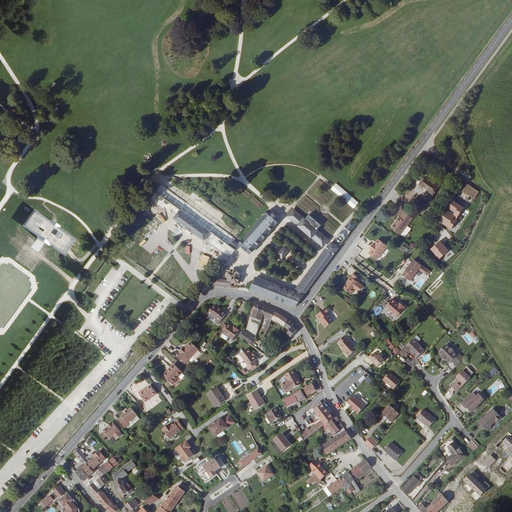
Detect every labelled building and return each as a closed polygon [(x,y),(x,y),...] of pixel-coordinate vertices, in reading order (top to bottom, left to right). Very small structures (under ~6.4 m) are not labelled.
[(419,175),(414,184),(426,193),(432,185),(428,182),(430,180),(425,176),(423,178),(419,175)] [(465,184),(460,197),(472,202),(478,190),(465,184)] [(396,218),(395,217),(393,221),(402,228),(414,212),(406,205),(401,211),(400,210),(397,215),(398,215),(396,218)] [(54,219),(51,217),(50,218),(49,218),(49,219),(32,207),(22,222),(42,237),(63,252),(66,247),(74,237),(59,226),(59,225),(60,223),(54,219)] [(306,218),(294,209),(288,216),(324,245),(329,237),(318,228),(321,223),(316,220),(309,214),(306,218)] [(181,210),(175,218),(188,226),(186,228),(193,232),(193,231),(205,239),(210,231),(181,210)] [(269,210),(239,244),(251,254),(280,219),(269,210)] [(346,238),(356,223),(352,220),(341,234),(346,238)] [(232,235),(229,232),(226,236),(227,238),(226,240),(236,247),(242,240),(233,233),(232,235)] [(376,239),(375,239),(374,238),(371,242),(373,244),(370,247),(379,254),(389,240),(380,234),(379,234),(377,237),(377,238),(376,239)] [(254,278),(250,289),(296,307),(340,247),(331,240),(293,293),(254,278)] [(439,259),(448,250),(439,240),(429,249),(439,259)] [(290,250),(284,245),(280,250),(276,254),(282,260),(286,255),(290,250)] [(433,265),(416,254),(405,270),(413,276),(422,264),(430,270),(433,265)] [(211,285),(241,288),(241,270),(222,265),(219,272),(228,274),(227,280),(215,279),(211,285)] [(351,277),(349,279),(346,283),(354,289),(358,284),(360,286),(363,285),(366,281),(360,276),(362,273),(355,269),(353,272),(350,276),(351,277)] [(397,301),(398,300),(394,295),(386,303),(397,314),(406,305),(401,300),(400,301),(399,302),(397,301)] [(262,314),(267,303),(257,300),(253,308),(250,313),(261,317),(261,316),(262,314)] [(220,306),(217,303),(212,310),(218,314),(216,316),(220,319),(227,309),(223,307),(224,306),(221,304),(220,306)] [(292,332),(298,326),(295,321),(296,320),(291,316),(277,307),(267,303),(262,314),(261,316),(264,317),(265,316),(267,318),(263,325),(266,327),(270,319),(272,317),(285,325),(284,326),(288,328),(286,330),(290,333),(292,332)] [(318,311),(328,323),(336,317),(331,310),(332,308),(328,303),(318,311)] [(224,317),(220,324),(223,326),(222,328),(230,333),(236,324),(232,321),(232,322),(229,321),(224,317)] [(240,326),(236,331),(249,339),(253,334),(240,326)] [(343,348),(341,349),(345,353),(354,345),(344,334),(345,334),(343,331),(335,338),(338,341),(337,341),(341,345),(343,348)] [(181,345),(183,346),(191,354),(201,342),(193,335),(188,340),(187,339),(181,345)] [(410,350),(416,357),(424,349),(413,338),(400,351),(404,356),(410,350)] [(451,361),(456,365),(463,358),(459,353),(457,355),(453,351),(453,349),(452,348),(450,348),(446,344),(438,351),(442,355),(441,356),(441,357),(444,359),(445,359),(446,359),(449,363),(451,361)] [(254,353),(252,350),(248,345),(240,350),(249,361),(247,363),(249,365),(257,360),(255,357),(256,356),(254,353)] [(392,352),(395,355),(400,350),(397,347),(392,352)] [(375,350),(369,355),(368,356),(371,359),(371,358),(378,365),(385,358),(378,352),(377,353),(375,350)] [(173,359),(162,370),(170,379),(182,368),(173,359)] [(451,385),(456,390),(468,379),(466,377),(469,375),(474,372),(468,365),(458,374),(459,376),(459,377),(451,385)] [(358,386),(367,373),(359,367),(353,376),(357,379),(354,384),(358,386)] [(390,367),(383,374),(393,384),(400,378),(390,367)] [(294,373),(295,372),(292,368),(283,373),(287,379),(280,383),(285,391),(299,383),(294,373)] [(491,378),(496,372),(492,368),(487,374),(491,378)] [(142,385),(136,388),(142,398),(154,390),(148,381),(142,385)] [(226,381),(213,386),(203,393),(213,407),(234,392),(226,381)] [(311,382),(302,385),(305,393),(314,389),(311,382)] [(256,389),(247,394),(255,409),(264,404),(256,389)] [(281,399),(286,407),(304,397),(299,389),(281,399)] [(365,401),(354,391),(348,399),(351,402),(350,403),(358,409),(365,401)] [(477,395),(474,391),(461,402),(465,407),(467,406),(471,410),(484,398),(480,392),(477,395)] [(313,423),(316,428),(323,422),(332,416),(336,412),(333,407),(330,409),(321,397),(313,403),(322,416),(313,423)] [(388,400),(378,412),(388,420),(398,409),(388,400)] [(492,406),(476,422),(479,425),(481,423),(486,429),(490,425),(490,424),(495,420),(501,415),(492,406)] [(266,416),(270,422),(281,416),(275,407),(266,412),(267,415),(266,416)] [(117,418),(114,421),(123,429),(126,426),(124,424),(125,423),(132,414),(133,414),(126,408),(123,411),(122,410),(119,414),(119,415),(117,418)] [(423,423),(426,426),(432,418),(421,408),(414,416),(422,424),(423,423)] [(332,416),(323,422),(326,427),(327,426),(329,429),(328,430),(330,432),(339,426),(334,419),(339,416),(336,412),(332,416)] [(132,414),(125,423),(128,426),(136,417),(132,414)] [(209,425),(206,427),(212,437),(231,424),(227,417),(220,421),(219,419),(215,421),(214,421),(209,424),(209,425)] [(164,425),(163,423),(159,426),(165,436),(180,427),(174,418),(167,424),(167,423),(164,425)] [(106,429),(105,431),(101,435),(102,436),(108,442),(109,442),(118,433),(109,425),(106,429)] [(308,425),(300,431),(304,437),(312,431),(309,426),(308,425)] [(350,435),(345,427),(336,433),(340,441),(350,435)] [(284,434),(285,433),(281,429),(272,435),(281,447),(290,441),(287,437),(286,438),(284,434)] [(336,433),(332,436),(336,443),(340,441),(336,433)] [(370,448),(377,440),(370,433),(363,441),(370,448)] [(336,443),(332,436),(322,442),(326,450),(336,443)] [(448,446),(455,441),(452,437),(439,446),(447,458),(453,454),(448,446)] [(471,438),(466,443),(472,449),(477,444),(471,438)] [(390,440),(383,448),(394,457),(401,450),(390,440)] [(448,460),(459,447),(455,441),(448,446),(453,454),(447,458),(448,460)] [(465,455),(459,447),(448,460),(452,465),(465,455)] [(87,459),(77,448),(73,452),(78,457),(77,458),(85,466),(86,465),(90,462),(87,459)] [(237,462),(242,468),(262,454),(258,448),(237,462)] [(90,462),(86,465),(92,471),(97,467),(105,458),(99,452),(94,456),(95,457),(90,462)] [(117,455),(113,458),(117,465),(122,461),(117,455)] [(371,464),(364,456),(356,462),(362,470),(371,464)] [(134,457),(111,476),(112,478),(118,486),(124,482),(129,478),(125,473),(138,463),(134,457)] [(113,458),(113,459),(98,471),(99,473),(102,477),(98,479),(87,488),(95,498),(100,493),(98,491),(100,490),(99,489),(97,486),(99,484),(102,488),(108,481),(103,476),(109,471),(117,465),(113,458)] [(208,480),(217,475),(215,471),(223,467),(219,458),(215,460),(214,458),(200,466),(208,480)] [(320,473),(326,469),(319,458),(317,459),(316,458),(311,461),(320,473)] [(438,479),(450,465),(446,461),(434,475),(438,479)] [(362,470),(356,462),(346,469),(352,478),(362,470)] [(85,466),(82,469),(88,477),(93,472),(92,471),(86,465),(85,466)] [(256,473),(263,482),(274,474),(266,465),(256,473)] [(77,473),(76,474),(82,481),(88,477),(82,469),(80,468),(76,471),(77,473)] [(357,490),(359,488),(352,478),(346,469),(339,474),(344,482),(349,479),(357,490)] [(312,472),(314,474),(318,481),(320,479),(319,477),(318,475),(315,470),(312,472)] [(417,470),(414,474),(422,482),(425,479),(417,470)] [(335,477),(340,485),(344,482),(339,474),(335,477)] [(414,474),(409,480),(415,486),(416,487),(422,482),(414,474)] [(320,485),(326,494),(329,492),(340,485),(335,477),(328,482),(327,483),(325,481),(320,485)] [(409,480),(401,488),(407,495),(415,486),(409,480)] [(124,482),(118,486),(116,488),(121,495),(129,490),(127,488),(124,482)] [(178,483),(174,488),(183,494),(187,489),(178,483)] [(58,488),(41,502),(45,507),(51,502),(52,503),(56,500),(63,493),(58,488)] [(174,488),(159,508),(165,511),(170,511),(175,505),(183,494),(174,488)] [(100,493),(95,498),(104,509),(111,502),(113,501),(110,498),(109,499),(105,495),(102,492),(100,493)] [(56,500),(58,502),(61,499),(60,498),(63,495),(64,496),(65,496),(63,493),(56,500)] [(61,499),(58,502),(63,508),(64,506),(68,511),(67,511),(76,511),(77,508),(72,502),(74,501),(68,493),(65,496),(64,496),(63,495),(60,498),(61,499)] [(430,511),(446,499),(440,493),(427,504),(424,502),(422,499),(421,498),(415,502),(424,511),(430,511)] [(144,502),(149,506),(155,501),(150,496),(144,502)] [(111,502),(104,509),(109,511),(117,511),(121,509),(115,502),(113,504),(111,502)] [(125,507),(129,511),(132,511),(135,510),(139,506),(135,502),(132,504),(131,502),(125,507)]
